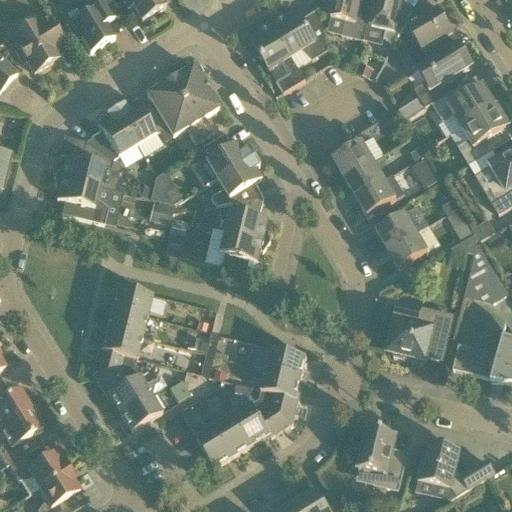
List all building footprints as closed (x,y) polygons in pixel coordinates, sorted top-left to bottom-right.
[(106,29),(118,22),(119,21),(106,0),(88,0),(76,8),(83,20),(67,30),(77,46),(82,44),(90,58),(115,43),(106,29)] [(119,0),(128,15),(133,12),(141,26),(166,12),(158,0),(119,0)] [(363,45),(369,22),(357,19),(362,0),(336,0),(331,22),(328,37),(363,45)] [(386,35),(384,43),(395,49),(413,15),(401,9),(403,2),(394,0),(379,0),(372,32),(386,35)] [(298,17),(273,32),(291,62),(302,55),(313,65),(329,55),(318,15),(302,24),(298,17)] [(445,32),(448,30),(439,16),(427,23),(422,20),(417,29),(409,34),(416,45),(409,58),(419,75),(450,56),(443,45),(450,41),(445,32)] [(23,69),(27,66),(34,78),(59,62),(55,56),(66,50),(49,21),(38,28),(36,26),(11,41),(19,53),(14,56),(23,69)] [(306,85),(291,62),(273,32),(252,45),(270,75),(282,68),(289,79),(277,86),(284,98),(306,85)] [(426,113),(432,109),(447,100),(442,90),(473,71),(467,62),(471,60),(464,50),(461,52),(460,50),(450,56),(419,75),(427,87),(415,95),(426,113)] [(0,95),(17,78),(0,61),(0,95)] [(175,88),(172,89),(205,143),(214,138),(205,122),(218,114),(192,72),(176,82),(175,88)] [(205,143),(172,89),(169,91),(163,90),(146,100),(150,107),(166,133),(172,142),(186,134),(195,149),(205,143)] [(462,132),(497,111),(484,91),(463,104),(457,94),(447,100),(432,109),(443,127),(454,120),(462,132)] [(124,108),(114,114),(137,151),(159,137),(166,133),(150,107),(140,113),(136,107),(125,113),(123,110),(124,110),(124,108)] [(510,132),(497,111),(462,132),(470,145),(458,152),(470,171),(494,156),(488,145),(510,132)] [(102,137),(85,147),(112,166),(137,151),(114,114),(105,121),(106,121),(108,123),(98,130),(102,137)] [(159,137),(165,146),(172,142),(166,133),(159,137)] [(406,133),(396,139),(402,150),(413,143),(406,133)] [(216,185),(253,162),(248,152),(246,153),(247,154),(244,156),(238,145),(231,150),(224,139),(203,152),(209,163),(205,166),(216,185)] [(110,174),(112,166),(85,147),(81,165),(67,162),(64,175),(62,172),(61,172),(54,181),(99,192),(104,172),(110,174)] [(345,183),(374,166),(362,147),(333,164),(345,183)] [(415,167),(426,161),(421,152),(410,158),(415,167)] [(0,195),(1,195),(9,161),(0,158),(0,195)] [(475,181),(484,195),(499,220),(511,212),(511,158),(492,171),(475,181)] [(259,172),(253,162),(216,185),(222,194),(210,202),(215,211),(231,209),(263,204),(254,188),(261,184),(255,173),(258,172),(259,172)] [(345,183),(357,203),(386,186),(374,166),(345,183)] [(437,188),(425,167),(414,173),(421,183),(419,184),(426,195),(437,188)] [(155,182),(153,194),(169,184),(165,177),(155,182)] [(96,204),(99,192),(54,181),(55,193),(57,193),(60,192),(56,205),(64,207),(61,219),(104,229),(108,213),(96,204)] [(386,186),(357,203),(368,222),(397,205),(386,186)] [(231,209),(224,236),(269,247),(266,236),(264,236),(266,224),(259,222),(263,204),(231,209)] [(448,220),(458,214),(453,205),(442,211),(448,220)] [(471,236),(459,216),(447,222),(461,246),(473,240),(471,236)] [(388,255),(417,238),(405,218),(376,236),(388,255)] [(186,229),(171,226),(169,238),(184,241),(186,229)] [(479,250),(496,240),(488,226),(471,236),(473,240),(477,246),(479,250)] [(262,256),(269,247),(224,236),(219,258),(224,259),(221,272),(245,277),(248,265),(256,267),(259,255),(262,256)] [(417,238),(388,255),(400,275),(429,258),(417,238)] [(474,258),(477,246),(473,240),(461,246),(451,253),(474,258)] [(492,274),(477,283),(493,308),(508,298),(492,274)] [(112,313),(147,322),(152,301),(117,292),(112,313)] [(112,313),(107,334),(142,342),(147,322),(112,313)] [(397,325),(389,358),(392,359),(394,362),(404,365),(407,363),(426,367),(428,362),(443,365),(453,321),(423,314),(415,330),(397,325)] [(511,335),(507,327),(503,343),(499,360),(459,350),(453,374),(492,384),(492,390),(511,390),(511,335)] [(142,342),(107,334),(102,355),(136,364),(142,342)] [(307,361),(272,353),(266,374),(302,382),(307,361)] [(99,354),(93,379),(134,373),(136,364),(102,355),(99,354)] [(138,380),(134,373),(93,379),(106,401),(109,400),(138,380)] [(297,403),(302,382),(266,374),(262,396),(297,403)] [(109,400),(120,418),(151,399),(138,380),(109,400)] [(8,401),(2,390),(0,391),(0,433),(36,412),(31,404),(26,408),(19,395),(8,401)] [(299,404),(297,403),(262,396),(259,404),(251,409),(270,440),(271,442),(293,429),(299,404)] [(162,418),(151,399),(120,418),(131,437),(162,418)] [(252,451),(270,440),(251,409),(233,420),(252,451)] [(36,412),(0,433),(0,434),(6,444),(0,450),(0,461),(6,472),(9,470),(21,463),(39,452),(32,441),(42,434),(35,422),(40,419),(36,412)] [(233,420),(215,431),(234,462),(252,451),(233,420)] [(234,462),(215,431),(196,443),(215,474),(234,462)] [(397,496),(407,459),(393,456),(397,440),(390,439),(390,436),(376,432),(375,435),(368,433),(365,446),(362,445),(358,459),(361,460),(357,472),(375,477),(371,489),(397,496)] [(431,449),(427,468),(423,467),(418,485),(451,493),(457,503),(495,479),(486,466),(464,480),(455,477),(460,456),(431,449)] [(21,463),(9,470),(19,486),(32,483),(39,494),(69,475),(64,467),(56,457),(28,474),(21,463)] [(74,484),(69,475),(39,494),(45,505),(39,511),(65,511),(62,506),(79,496),(73,485),(74,484)] [(327,511),(317,495),(298,507),(300,511),(327,511)]
